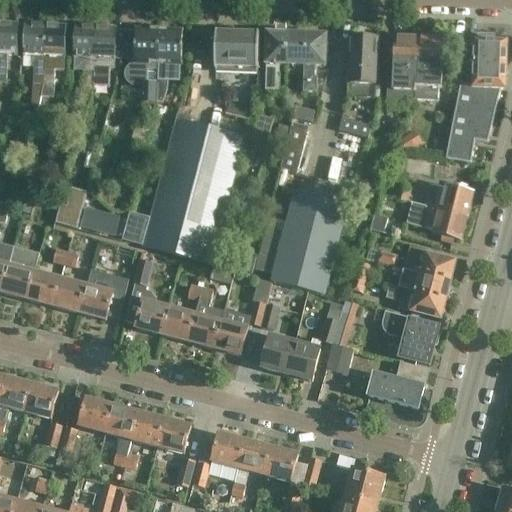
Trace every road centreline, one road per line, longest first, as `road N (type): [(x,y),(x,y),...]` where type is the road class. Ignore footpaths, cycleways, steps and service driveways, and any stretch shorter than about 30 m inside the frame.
road 1 (residential): [(449,462),(0,343)]
road 2 (tertiary): [(449,462),(490,308)]
